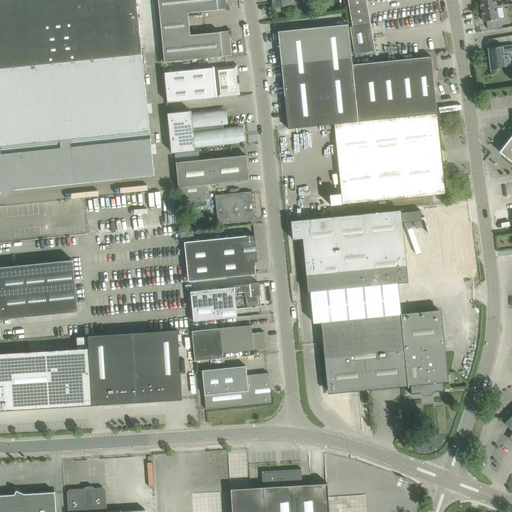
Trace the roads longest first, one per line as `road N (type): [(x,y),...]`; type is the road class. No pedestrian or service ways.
road 1 (secondary): [(446,479),(485,366),(493,310),(450,0)]
road 2 (unclassified): [(293,433),(249,0)]
road 3 (unclassified): [(0,446),(293,433)]
road 4 (unclassified): [(293,433),(446,479)]
